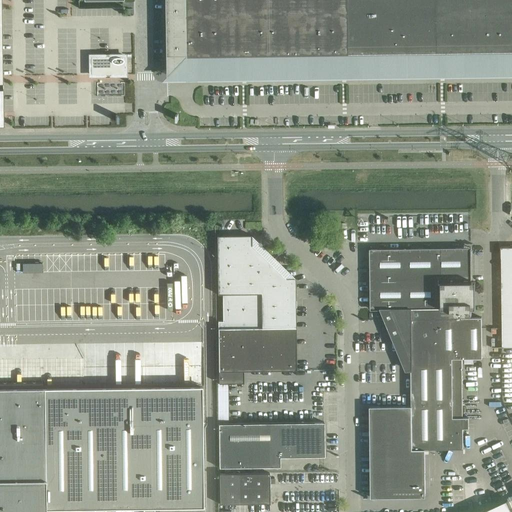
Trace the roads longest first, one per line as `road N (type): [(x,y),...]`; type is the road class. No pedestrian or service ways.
road 1 (unclassified): [(352,511),(347,311),(278,231),(274,148)]
road 2 (tertiary): [(511,132),(273,135)]
road 3 (tertiary): [(274,148),(511,145)]
road 4 (tertiary): [(0,152),(146,150)]
road 5 (tertiary): [(146,136),(0,138)]
road 6 (unclassified): [(146,136),(145,0)]
road 7 (tertiary): [(146,150),(274,148)]
road 8 (tertiary): [(273,135),(146,136)]
